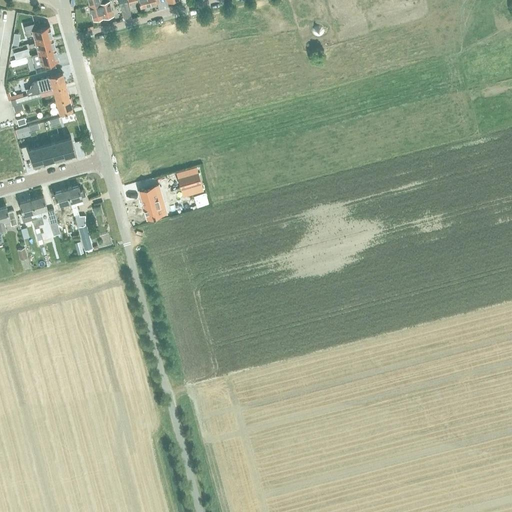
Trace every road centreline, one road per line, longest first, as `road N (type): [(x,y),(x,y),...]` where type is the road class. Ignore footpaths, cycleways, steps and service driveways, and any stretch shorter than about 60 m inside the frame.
road 1 (unclassified): [(200,511),(127,244)]
road 2 (residential): [(70,38),(224,0)]
road 3 (residential): [(105,159),(70,38)]
